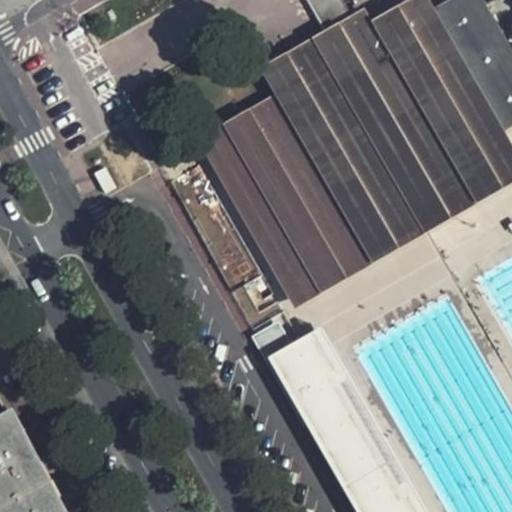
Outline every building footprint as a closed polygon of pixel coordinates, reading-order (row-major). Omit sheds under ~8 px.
[(303,0),(317,27),(346,12),(339,0),(303,0)] [(104,168),(92,174),(104,195),(115,189),(104,168)] [(253,336),(260,349),(284,337),(278,323),(253,336)] [(425,511),(320,329),(287,348),(268,359),(306,426),(355,511),(425,511)] [(58,511),(0,401),(0,511),(58,511)]
